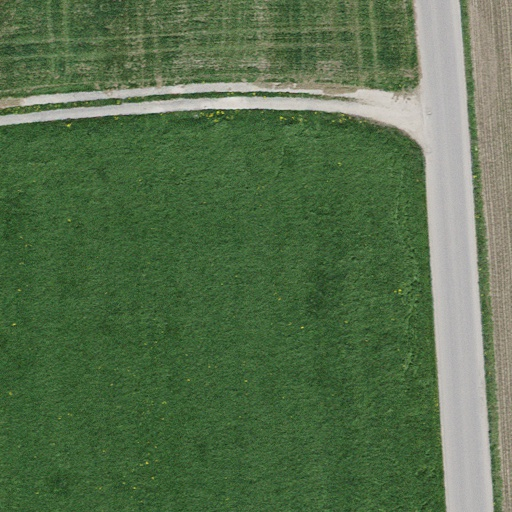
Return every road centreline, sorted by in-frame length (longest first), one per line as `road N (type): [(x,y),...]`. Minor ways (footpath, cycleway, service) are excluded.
road 1 (unclassified): [(468,511),(432,0)]
road 2 (track): [(444,122),(337,97),(269,92),(0,113)]
